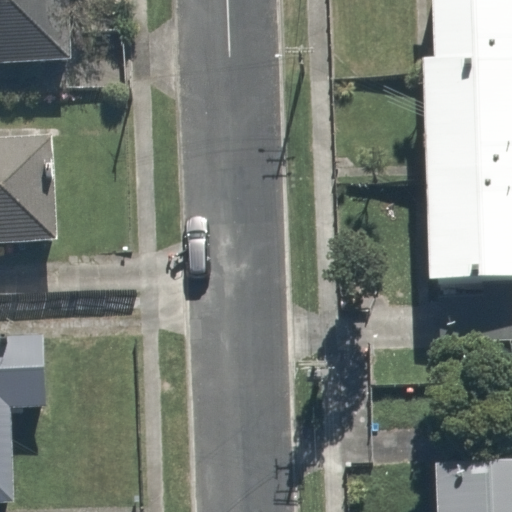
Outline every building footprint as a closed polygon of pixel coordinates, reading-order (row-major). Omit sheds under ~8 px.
[(93,0),(0,0),(0,79),(94,78),(93,0)] [(511,0),(441,0),(448,306),(511,304),(511,0)] [(78,148),(0,152),(0,258),(84,254),(78,148)] [(61,352),(0,351),(0,511),(11,511),(12,429),(61,429),(61,352)] [(511,511),(511,480),(443,484),(443,511),(511,511)]
